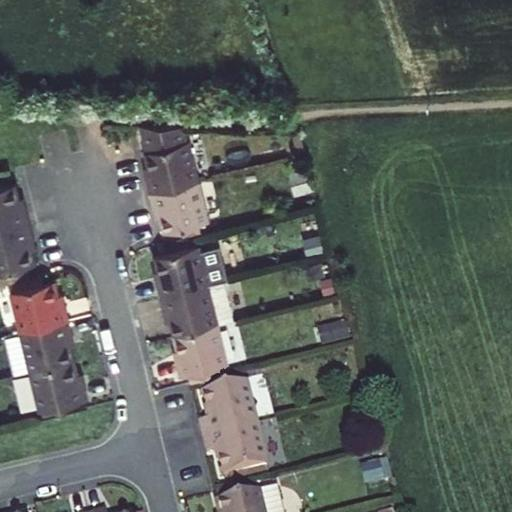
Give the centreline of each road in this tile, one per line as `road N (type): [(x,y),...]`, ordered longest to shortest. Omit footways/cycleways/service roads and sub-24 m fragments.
road 1 (residential): [(83,185),(149,448)]
road 2 (residential): [(0,485),(149,448)]
